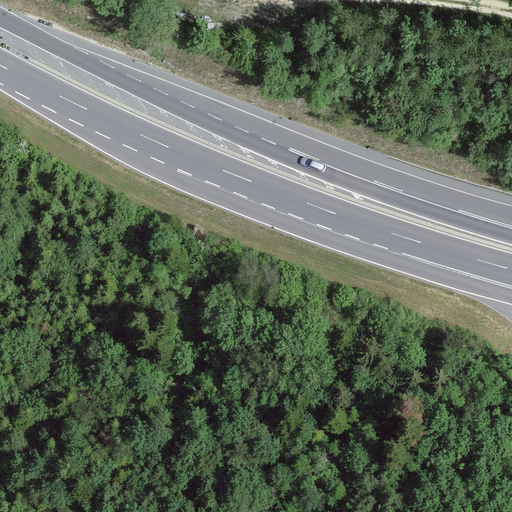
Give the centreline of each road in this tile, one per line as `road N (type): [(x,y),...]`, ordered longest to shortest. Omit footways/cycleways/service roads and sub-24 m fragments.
road 1 (primary): [(455,219),(250,143),(0,17)]
road 2 (primary): [(0,65),(153,141),(406,238)]
